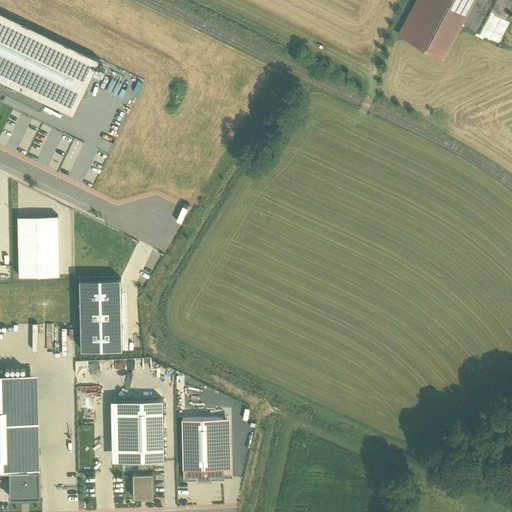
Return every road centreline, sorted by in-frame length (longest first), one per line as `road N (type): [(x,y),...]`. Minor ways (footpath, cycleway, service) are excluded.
road 1 (unknown): [(108,511),(115,392),(127,375),(158,379),(174,401),(175,511)]
road 2 (residential): [(0,156),(111,210),(158,219)]
road 3 (unknown): [(46,511),(52,374)]
road 4 (unknown): [(228,511),(241,485),(245,436),(240,416),(214,395)]
